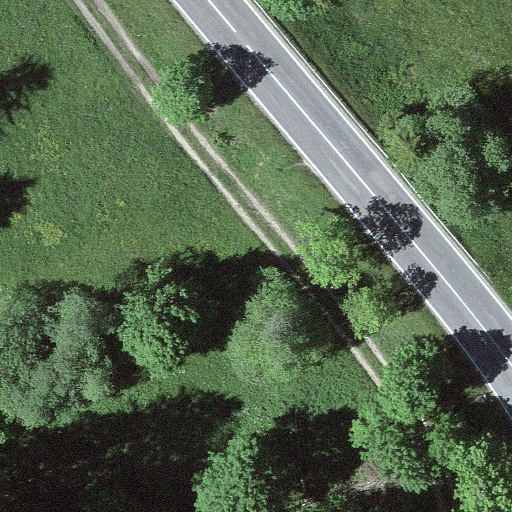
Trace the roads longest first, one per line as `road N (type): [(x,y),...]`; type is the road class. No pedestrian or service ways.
road 1 (track): [(86,0),(360,349),(400,422),(431,511)]
road 2 (secondary): [(511,365),(207,0)]
